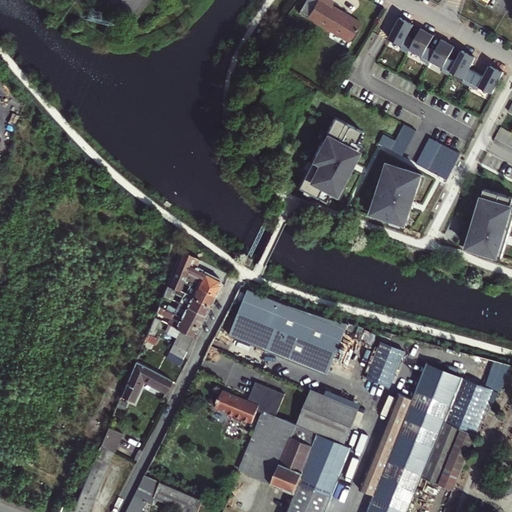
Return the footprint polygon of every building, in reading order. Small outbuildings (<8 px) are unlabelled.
[(306,18),(317,0),(305,0),(298,13),(306,18)] [(333,3),(328,0),(317,0),(306,18),(348,45),(360,25),(331,7),(333,3)] [(405,54),(407,50),(413,40),(405,36),(411,25),(398,18),(386,39),(399,46),(397,49),(405,54)] [(426,64),(428,61),(433,51),(426,46),(431,36),(427,34),(424,33),(425,32),(419,28),(413,40),(407,50),(420,57),(418,60),(426,64)] [(447,76),(448,72),(454,61),(446,57),(452,47),(447,44),(447,45),(445,44),(446,42),(439,39),(434,49),(433,51),(428,61),(441,68),(439,71),(447,76)] [(459,82),(467,87),(475,72),(468,68),(473,58),(468,55),(468,56),(466,54),(467,53),(460,50),(454,61),(448,72),(461,79),(459,82)] [(475,72),(467,87),(475,91),(477,86),(491,93),(502,71),(495,68),(495,69),(493,67),(488,64),(482,76),(475,72)] [(333,116),(296,186),(329,203),(365,133),(333,116)] [(395,140),(390,149),(401,156),(415,130),(403,124),(395,140)] [(378,143),(390,149),(395,140),(383,133),(378,143)] [(428,137),(415,163),(426,169),(440,143),(428,137)] [(440,143),(426,169),(446,179),(459,153),(440,143)] [(386,168),(370,217),(403,227),(421,174),(403,168),(402,173),(386,168)] [(511,199),(485,191),(465,248),(500,260),(511,224),(511,212),(510,212),(511,205),(511,199)] [(189,283),(192,284),(196,286),(216,296),(221,286),(219,280),(197,268),(201,260),(182,249),(177,263),(168,285),(176,289),(178,290),(180,286),(182,283),(188,285),(189,283)] [(186,294),(191,296),(196,286),(192,284),(188,291),(186,294)] [(167,287),(163,295),(172,299),(176,289),(168,285),(167,287)] [(196,286),(191,296),(211,306),(216,296),(196,286)] [(293,306),(250,288),(230,335),(328,376),(335,359),(342,343),(349,325),(332,320),(333,319),(293,306)] [(182,297),(179,303),(205,317),(211,306),(191,296),(186,294),(178,290),(176,294),(182,297)] [(205,317),(179,303),(176,309),(170,306),(173,300),(172,299),(163,295),(159,306),(200,327),(205,317)] [(170,319),(168,324),(181,331),(195,338),(200,327),(159,306),(157,312),(170,319)] [(154,334),(160,320),(154,317),(149,331),(154,334)] [(153,337),(154,334),(149,331),(146,337),(145,339),(155,344),(157,339),(153,337)] [(178,337),(191,345),(195,338),(181,331),(178,337)] [(188,351),(191,345),(178,337),(174,344),(188,351)] [(342,343),(335,359),(344,363),(351,347),(342,343)] [(171,352),(184,359),(188,351),(174,344),(171,352)] [(390,390),(404,357),(382,347),(368,380),(390,390)] [(168,378),(136,362),(122,395),(132,400),(142,379),(162,389),(168,378)] [(375,496),(368,511),(407,511),(426,467),(427,467),(459,388),(463,378),(428,363),(413,400),(375,496)] [(257,411),(264,414),(265,411),(277,416),(285,394),(259,384),(252,402),(223,390),(220,398),(219,398),(218,402),(216,408),(235,416),(234,418),(240,421),(241,419),(252,423),(257,411)] [(472,443),(494,402),(459,388),(427,467),(422,479),(453,491),(472,443)] [(298,425),(319,434),(295,493),(287,511),(325,511),(351,449),(342,445),(357,408),(312,390),(298,425)] [(361,490),(375,496),(413,400),(399,394),(361,490)] [(241,471),(295,493),(319,434),(298,425),(266,412),(241,471)] [(101,444),(114,451),(121,434),(108,428),(101,444)] [(98,453),(75,509),(73,511),(88,511),(113,452),(100,446),(98,451),(98,453)] [(199,511),(204,501),(146,475),(143,482),(127,511),(140,511),(147,500),(152,503),(154,497),(176,506),(173,511),(199,511)]
